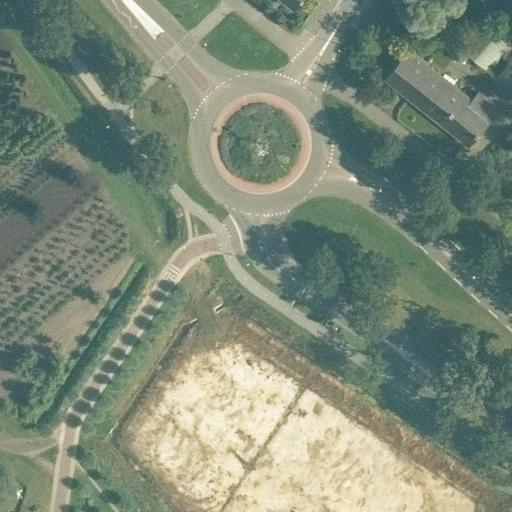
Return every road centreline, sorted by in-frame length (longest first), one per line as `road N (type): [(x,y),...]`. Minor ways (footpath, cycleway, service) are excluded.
road 1 (unclassified): [(223,242),(190,249),(171,269),(73,419),(58,511)]
road 2 (tertiary): [(511,414),(293,280),(269,262),(255,235)]
road 3 (tertiary): [(511,311),(370,193)]
road 4 (tertiary): [(222,95),(203,124),(204,159),(223,188),(255,202)]
road 5 (tertiary): [(222,95),(133,0)]
